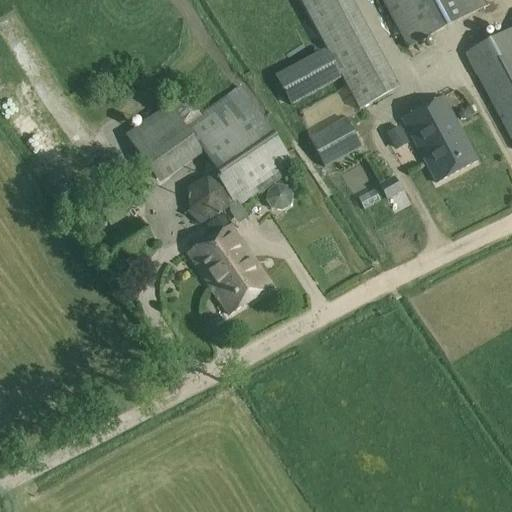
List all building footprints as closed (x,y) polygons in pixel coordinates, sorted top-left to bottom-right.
[(482,0),(380,0),(408,50),(486,7),(482,0)] [(511,28),(465,54),(511,141),(511,28)] [(150,74),(173,58),(162,41),(138,57),(150,74)] [(359,111),(399,90),(383,61),(343,83),(359,111)] [(0,63),(0,120),(16,147),(33,137),(22,117),(30,112),(0,63)] [(239,88),(183,126),(169,106),(125,136),(159,185),(203,155),(239,209),(258,194),(295,168),(239,88)] [(175,114),(192,108),(187,92),(169,98),(175,114)] [(436,183),(476,162),(442,99),(402,120),(436,183)] [(360,149),(344,119),(307,139),(324,169),(360,149)] [(407,142),(399,128),(387,135),(394,148),(407,142)] [(402,193),(394,178),(378,186),(387,201),(402,193)] [(356,194),(363,206),(378,197),(371,185),(356,194)] [(272,190),(285,210),(290,207),(292,197),(286,189),(276,187),(272,190)] [(272,290),(230,227),(223,216),(206,226),(214,238),(211,240),(208,237),(201,241),(204,245),(188,255),(228,317),(272,290)] [(109,276),(154,246),(138,219),(91,248),(109,276)]
